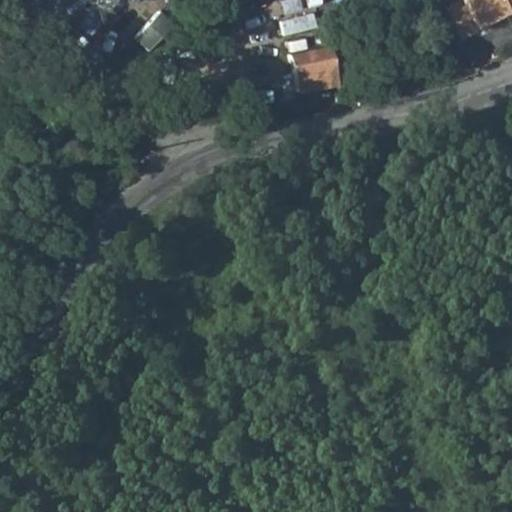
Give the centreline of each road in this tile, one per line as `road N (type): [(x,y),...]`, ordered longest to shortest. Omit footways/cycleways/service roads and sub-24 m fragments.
road 1 (residential): [(0,393),(99,224),(176,157),(282,128),(440,105),(511,76)]
road 2 (track): [(176,157),(1,0)]
